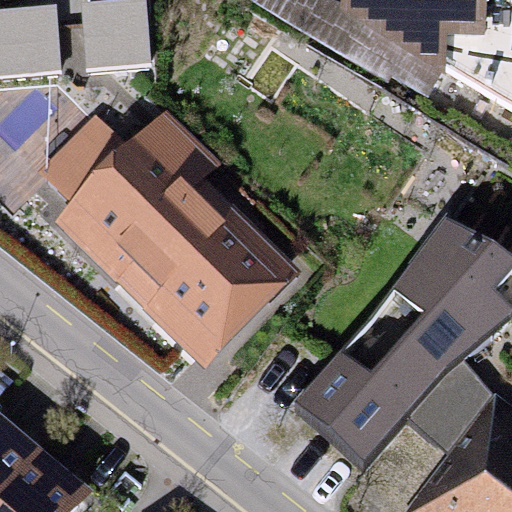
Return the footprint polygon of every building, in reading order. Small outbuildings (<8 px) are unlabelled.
[(511,0),(365,0),(360,18),(511,108),(511,0)] [(149,5),(80,11),(86,78),(155,72),(149,5)] [(57,11),(0,15),(0,84),(63,80),(57,11)] [(511,140),(468,115),(455,136),(511,169),(511,140)] [(245,204),(161,123),(66,222),(208,357),(282,280),(225,225),(245,204)] [(409,425),(447,461),(496,398),(464,367),(511,326),(511,324),(511,271),(446,232),(391,300),(425,330),(373,390),(342,360),(296,412),(366,470),(409,425)] [(447,461),(406,511),(511,511),(511,410),(496,398),(447,461)] [(0,511),(76,511),(82,505),(57,484),(33,465),(7,443),(0,437),(0,511)]
